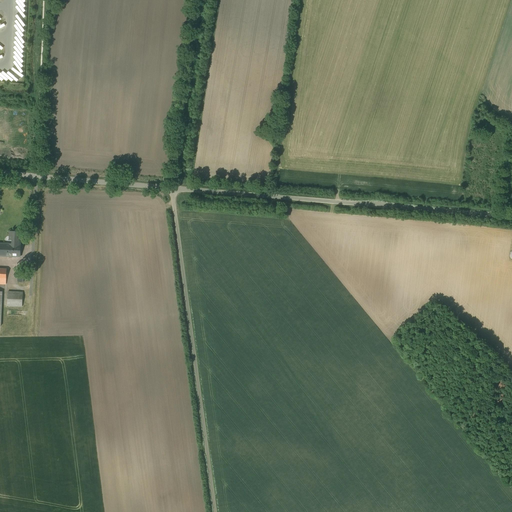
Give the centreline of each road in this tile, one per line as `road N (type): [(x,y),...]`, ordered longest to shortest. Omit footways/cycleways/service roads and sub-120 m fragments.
road 1 (unclassified): [(173,188),(511,216)]
road 2 (unclassified): [(173,188),(214,511)]
road 3 (track): [(173,188),(200,0)]
road 4 (unclassified): [(0,171),(173,188)]
